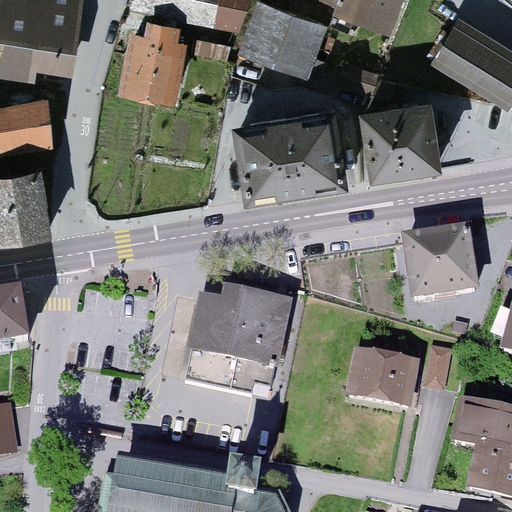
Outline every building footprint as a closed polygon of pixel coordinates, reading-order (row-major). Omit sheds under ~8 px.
[(79,0),(8,0),(3,69),(73,75),(79,0)] [(247,0),(136,0),(135,8),(240,32),(247,0)] [(387,34),(399,0),(320,0),(318,8),(387,34)] [(511,0),(500,0),(511,9),(511,0)] [(321,32),(257,7),(239,53),(303,78),(321,32)] [(164,106),(177,47),(166,44),(168,34),(147,29),(145,40),(128,36),(115,95),(164,106)] [(511,97),(511,62),(456,29),(433,66),(505,109),(511,97)] [(338,79),(373,92),(381,71),(346,57),(338,79)] [(424,107),(358,119),(368,178),(435,167),(424,107)] [(42,108),(0,114),(0,156),(49,149),(42,108)] [(329,186),(318,119),(235,132),(247,200),(329,186)] [(32,178),(0,182),(0,247),(42,241),(32,178)] [(465,238),(405,248),(414,301),(474,291),(465,238)] [(295,309),(215,294),(204,350),(284,365),(295,309)] [(17,297),(0,299),(0,340),(23,337),(17,297)] [(434,343),(425,383),(446,388),(456,348),(434,343)] [(410,370),(356,360),(348,401),(402,411),(410,370)] [(511,418),(461,408),(452,449),(481,455),(472,495),(511,503),(511,418)] [(214,499),(109,481),(103,511),(272,511),(271,506),(250,502),(252,488),(217,482),(214,499)]
